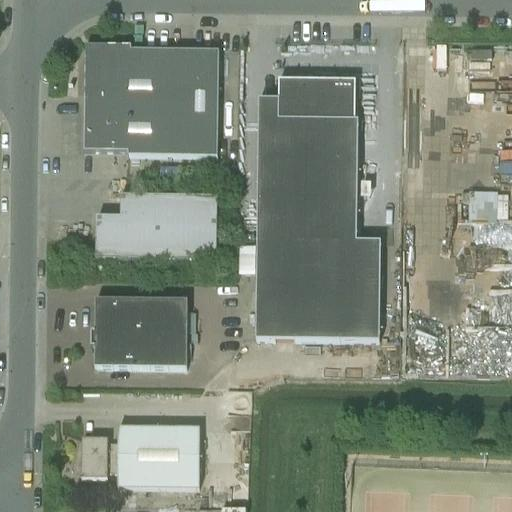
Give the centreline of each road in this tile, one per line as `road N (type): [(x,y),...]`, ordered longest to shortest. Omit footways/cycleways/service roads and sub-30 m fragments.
road 1 (unclassified): [(511,8),(27,4)]
road 2 (unclassified): [(17,489),(24,87)]
road 3 (unknown): [(18,426),(200,420),(262,375),(350,373)]
road 4 (unknown): [(416,7),(413,255)]
road 5 (unknown): [(256,6),(256,60),(264,77),(378,81)]
road 6 (unknown): [(379,235),(378,81)]
